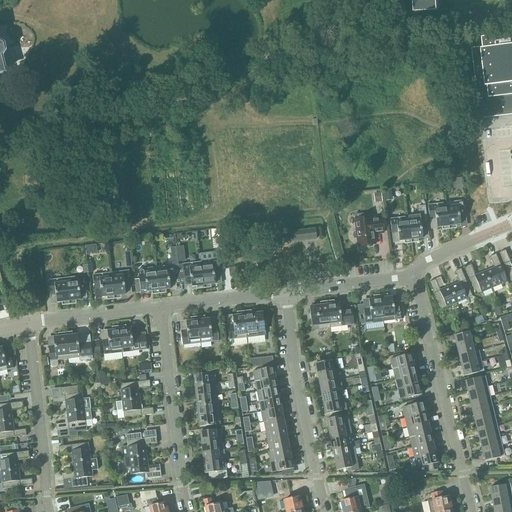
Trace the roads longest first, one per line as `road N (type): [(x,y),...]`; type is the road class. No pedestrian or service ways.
road 1 (residential): [(471,511),(413,275)]
road 2 (residential): [(324,511),(303,428),(285,292)]
road 3 (residential): [(187,511),(161,306)]
road 4 (residential): [(51,511),(29,321)]
road 5 (residential): [(29,321),(161,306)]
road 6 (residential): [(285,292),(413,275)]
road 7 (residential): [(161,306),(285,292)]
